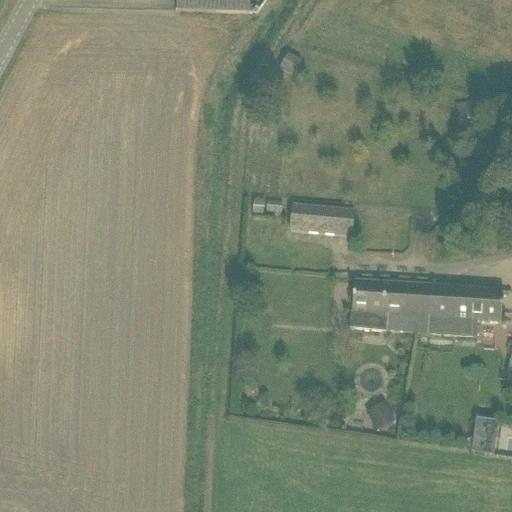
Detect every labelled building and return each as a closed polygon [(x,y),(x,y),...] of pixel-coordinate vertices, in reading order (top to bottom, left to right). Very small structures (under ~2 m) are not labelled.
[(176,0),(176,12),(249,15),(249,0),(176,0)] [(289,55),(280,69),(292,76),(301,62),(289,55)] [(460,126),(484,122),(480,102),(457,107),(460,126)] [(355,213),(293,207),(290,234),(352,239),(355,213)] [(431,288),(355,284),(349,331),(386,334),(386,332),(428,336),(431,288)] [(431,288),(428,336),(473,338),(478,324),(501,326),(504,292),(431,288)] [(367,413),(377,432),(395,422),(385,404),(367,413)] [(493,457),(499,424),(476,420),(470,453),(493,457)]
